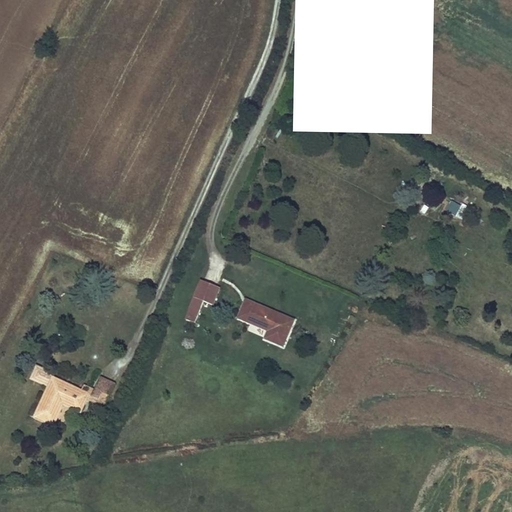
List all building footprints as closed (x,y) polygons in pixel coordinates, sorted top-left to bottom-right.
[(451,202),(447,211),(456,215),(460,206),(451,202)] [(218,287),(201,280),(187,314),(196,318),(203,301),(212,305),(218,287)] [(293,322),(246,300),(238,316),(268,330),(265,338),(282,346),(293,322)] [(196,318),(187,314),(185,319),(194,323),(196,318)] [(48,371),(37,365),(31,377),(42,382),(48,371)] [(55,374),(48,371),(42,382),(49,385),(53,377),(55,374)] [(82,391),(53,377),(49,385),(35,416),(52,424),(62,404),(79,412),(86,398),(88,394),(82,391)] [(115,383),(100,377),(94,390),(91,397),(105,403),(115,383)] [(94,390),(85,385),(82,391),(88,394),(86,398),(104,407),(105,403),(91,397),(94,390)]
